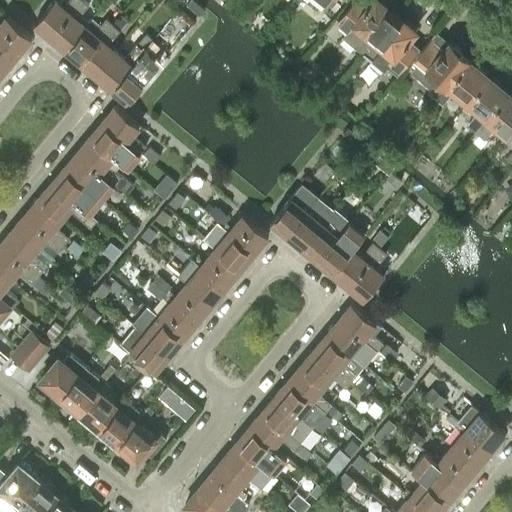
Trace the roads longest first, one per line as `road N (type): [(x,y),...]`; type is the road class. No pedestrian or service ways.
road 1 (residential): [(231,402),(191,365),(277,256),(320,296)]
road 2 (residential): [(0,394),(143,510)]
road 3 (residential): [(231,402),(143,510)]
road 4 (residential): [(320,296),(231,402)]
road 5 (residential): [(85,100),(0,202)]
